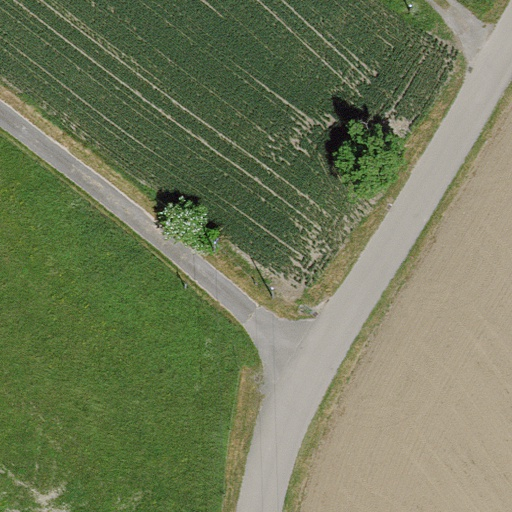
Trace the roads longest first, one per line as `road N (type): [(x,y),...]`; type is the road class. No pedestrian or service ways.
road 1 (unclassified): [(315,367),(0,110)]
road 2 (unclassified): [(315,367),(511,42)]
road 3 (unclassified): [(261,511),(282,430),(315,367)]
